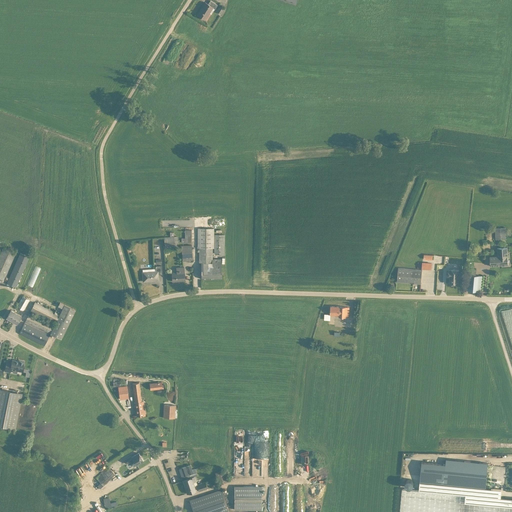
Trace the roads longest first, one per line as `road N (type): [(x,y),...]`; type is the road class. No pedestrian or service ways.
road 1 (unclassified): [(135,306),(209,292),(491,299)]
road 2 (unclassified): [(135,306),(111,217),(104,141),(189,0)]
road 3 (unclassified): [(96,377),(163,470),(176,511)]
